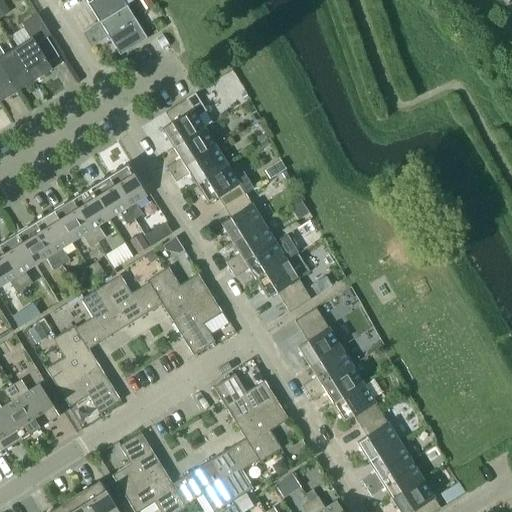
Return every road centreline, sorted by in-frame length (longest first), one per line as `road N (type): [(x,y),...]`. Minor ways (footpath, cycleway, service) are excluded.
road 1 (residential): [(0,496),(254,338)]
road 2 (residential): [(254,338),(110,105)]
road 3 (residential): [(362,511),(254,338)]
road 4 (residential): [(0,174),(110,105)]
road 5 (residential): [(110,105),(45,0)]
